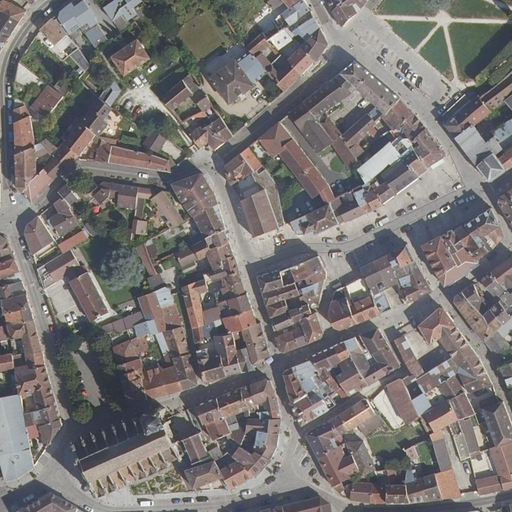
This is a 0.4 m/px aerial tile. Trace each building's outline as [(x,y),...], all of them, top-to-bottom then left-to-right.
[(0,0),(0,10),(21,20),(27,11),(7,1),(4,1),(2,0),(0,0)] [(96,18),(83,0),(74,0),(69,4),(57,14),(56,19),(54,21),(67,35),(69,37),(71,35),(68,30),(79,22),(85,31),(84,32),(89,38),(101,30),(94,19),(96,18)] [(143,1),(141,0),(118,0),(106,8),(114,21),(118,18),(122,24),(131,18),(132,21),(139,16),(134,10),(144,3),(143,1)] [(265,12),(271,7),(267,0),(262,0),(257,4),(260,8),(262,7),(265,12)] [(300,0),(267,0),(271,7),(273,10),(285,2),(290,8),(300,0)] [(296,22),(311,11),(303,0),(300,0),(290,8),(279,16),(287,27),(296,22)] [(327,0),(332,11),(346,0),(327,0)] [(368,1),(367,0),(346,0),(332,11),(342,27),(358,13),(368,1)] [(0,32),(11,35),(21,20),(0,10),(0,32)] [(305,35),(317,21),(311,11),(296,22),(301,29),(305,35)] [(287,27),(279,16),(260,29),(262,32),(268,41),(271,39),(285,29),(287,27)] [(122,32),(134,24),(132,21),(131,18),(122,24),(118,18),(114,21),(122,32)] [(40,30),(62,52),(69,45),(74,50),(68,55),(75,62),(86,52),(80,44),(78,46),(73,41),(69,37),(67,35),(54,21),(51,19),(40,30)] [(302,39),(299,36),(293,39),(294,40),(295,41),(299,44),(302,46),(316,61),(328,44),(317,21),(305,35),(304,37),(302,39)] [(301,29),(296,22),(287,27),(285,29),(290,36),(301,29)] [(285,29),(271,39),(278,48),(292,38),(290,36),(285,29)] [(109,41),(101,30),(89,38),(96,50),(109,41)] [(0,47),(3,48),(11,35),(0,32),(0,47)] [(268,41),(262,32),(246,48),(250,52),(254,57),(257,54),(256,54),(268,44),(278,56),(282,52),(278,48),(271,39),(268,41)] [(138,40),(112,57),(125,76),(150,59),(138,40)] [(288,60),(303,75),(316,61),(302,46),(299,44),(296,47),(299,49),(288,60)] [(39,60),(27,51),(19,62),(31,71),(39,60)] [(93,61),(86,52),(75,62),(84,72),(89,77),(99,68),(93,61)] [(236,60),(211,78),(230,104),(255,86),(252,81),(266,70),(255,59),(254,57),(250,52),(237,61),(236,60)] [(261,53),(255,59),(266,70),(285,92),(303,75),(288,60),(283,53),(272,65),(261,53)] [(41,98),(50,86),(31,71),(19,62),(15,82),(41,98)] [(353,93),(357,88),(369,74),(355,62),(340,73),(335,77),(347,97),(348,96),(349,96),(353,93)] [(91,78),(91,79),(99,68),(89,77),(91,78)] [(511,133),(511,71),(498,84),(480,98),(478,95),(470,102),(475,108),(466,116),(470,121),(453,135),(478,167),(492,156),(493,158),(503,149),(499,142),(511,133)] [(378,107),(385,114),(400,99),(369,74),(357,88),(378,107)] [(188,76),(183,80),(163,99),(171,110),(193,93),(198,89),(188,76)] [(91,79),(91,78),(84,86),(95,94),(99,98),(104,92),(91,79)] [(104,92),(99,98),(111,107),(122,91),(114,79),(104,92)] [(339,102),(341,100),(330,82),(303,102),(319,123),(325,118),(322,115),(328,109),(339,102)] [(54,88),(65,97),(72,88),(66,83),(62,89),(56,85),(54,88)] [(65,97),(54,88),(50,86),(41,98),(32,109),(41,115),(47,119),(65,97)] [(92,107),(99,98),(95,94),(87,103),(92,107)] [(14,107),(25,103),(14,96),(14,107)] [(443,117),(448,122),(454,116),(470,102),(465,96),(443,117)] [(207,97),(196,103),(203,112),(213,106),(207,97)] [(113,109),(111,107),(99,98),(92,107),(79,122),(96,134),(99,137),(109,124),(104,120),(113,109)] [(400,99),(385,114),(382,117),(393,131),(408,119),(410,122),(417,116),(413,113),(400,99)] [(333,144),(350,169),(360,163),(357,158),(342,136),(334,142),(319,123),(303,102),(289,114),(319,154),(333,144)] [(448,122),(445,125),(453,135),(470,121),(466,116),(475,108),(470,102),(454,116),(448,122)] [(30,116),(25,106),(14,110),(16,141),(16,154),(36,146),(33,133),(32,125),(36,124),(35,116),(30,117),(30,116)] [(378,107),(370,115),(376,122),(382,117),(385,114),(378,107)] [(203,112),(192,117),(194,120),(195,122),(206,116),(203,112)] [(233,136),(221,118),(217,112),(208,119),(211,124),(225,142),(233,136)] [(343,136),(342,136),(357,158),(365,152),(358,143),(369,133),(367,131),(371,127),(376,122),(370,115),(368,113),(359,122),(343,136)] [(39,130),(42,125),(47,119),(41,115),(39,117),(41,119),(35,128),(39,130)] [(325,118),(319,123),(334,142),(342,136),(343,136),(328,117),(327,116),(325,118)] [(422,122),(417,116),(410,122),(408,119),(393,131),(390,132),(397,139),(398,141),(408,134),(413,140),(427,128),(422,122)] [(92,140),(96,134),(79,122),(64,142),(80,155),(92,140)] [(181,123),(190,135),(193,133),(184,122),(181,123)] [(329,186),(294,139),(279,122),(259,139),(274,158),(279,153),(314,199),(322,191),(327,201),(329,201),(335,198),(331,189),(329,186)] [(215,150),(225,142),(211,124),(201,130),(208,142),(215,150)] [(371,127),(367,131),(369,133),(376,140),(380,136),(371,127)] [(208,142),(201,130),(199,128),(193,133),(190,135),(201,149),(208,142)] [(427,128),(413,140),(416,144),(413,146),(414,148),(415,148),(429,166),(444,157),(445,152),(427,128)] [(154,130),(148,138),(152,141),(163,146),(167,139),(154,130)] [(37,132),(33,133),(36,146),(39,145),(41,144),(42,142),(37,132)] [(390,132),(383,135),(390,145),(392,143),(397,139),(390,132)] [(511,133),(499,142),(503,149),(511,161),(511,133)] [(92,140),(101,145),(103,139),(99,137),(96,134),(92,140)] [(413,146),(416,144),(413,140),(408,134),(398,141),(397,139),(392,143),(403,158),(419,177),(430,168),(429,166),(415,148),(414,148),(413,146)] [(117,139),(99,137),(103,139),(111,145),(113,146),(115,146),(117,139)] [(46,148),(54,155),(59,149),(46,138),(42,142),(41,144),(46,148)] [(152,141),(148,138),(143,145),(158,152),(163,146),(152,141)] [(95,161),(109,163),(113,146),(111,145),(103,139),(101,145),(99,149),(98,149),(97,152),(95,152),(91,161),(95,161)] [(75,160),(79,157),(80,155),(64,142),(59,149),(54,155),(56,156),(68,166),(72,162),(75,160)] [(383,204),(396,194),(387,181),(382,184),(379,180),(377,180),(375,176),(390,163),(392,161),(395,164),(403,158),(392,143),(390,145),(362,168),(359,170),(360,174),(366,183),(371,180),(383,204)] [(36,146),(36,152),(46,148),(41,144),(39,145),(36,146)] [(37,169),(36,152),(36,146),(16,154),(17,186),(23,193),(31,183),(37,176),(37,172),(37,169)] [(171,172),(169,161),(157,156),(151,155),(115,146),(113,146),(109,163),(171,172)] [(248,148),(241,153),(255,171),(256,170),(263,167),(248,148)] [(511,166),(511,161),(503,149),(493,158),(492,156),(478,167),(489,181),(491,182),(511,166)] [(252,173),(255,171),(241,153),(226,165),(225,169),(229,181),(232,186),(252,173)] [(23,193),(32,203),(54,180),(68,166),(56,156),(44,168),(42,172),(39,174),(37,176),(31,183),(23,193)] [(419,177),(403,158),(395,164),(393,166),(383,175),(387,181),(396,194),(419,177)] [(256,170),(255,171),(252,173),(260,191),(265,189),(278,228),(286,225),(278,184),(267,169),(259,174),(256,170)] [(177,191),(178,193),(207,179),(204,174),(201,173),(172,184),(177,191)] [(456,174),(438,181),(438,183),(429,186),(434,199),(451,193),(450,191),(461,187),(456,174)] [(193,217),(194,217),(218,204),(215,193),(207,179),(178,193),(189,210),(193,217)] [(84,188),(83,188),(89,195),(98,187),(93,180),(84,188)] [(366,183),(362,185),(374,210),(383,205),(383,204),(371,180),(366,183)] [(136,209),(138,193),(139,187),(104,182),(100,185),(103,189),(93,196),(95,197),(100,205),(110,197),(118,198),(117,206),(136,209)] [(74,192),(72,189),(68,183),(58,192),(62,197),(70,206),(77,201),(84,210),(86,209),(84,207),(85,206),(74,192)] [(93,196),(103,189),(100,185),(98,187),(89,195),(83,188),(84,188),(82,186),(80,183),(72,189),(74,192),(85,206),(95,197),(93,196)] [(352,189),(365,214),(374,210),(362,185),(352,189)] [(145,199),(146,188),(139,187),(138,193),(136,209),(135,212),(133,229),(132,233),(145,235),(147,222),(142,221),(145,199)] [(145,199),(151,199),(157,195),(153,189),(146,188),(145,199)] [(498,201),(511,224),(511,188),(499,197),(498,201)] [(260,191),(240,201),(253,238),(278,228),(265,189),(260,191)] [(335,198),(329,201),(339,223),(340,223),(345,221),(346,223),(365,214),(352,189),(335,198)] [(157,195),(151,199),(159,210),(162,214),(159,216),(161,217),(165,223),(166,222),(171,229),(171,230),(185,222),(184,221),(162,191),(157,195)] [(417,208),(424,205),(419,192),(412,194),(417,208)] [(71,208),(70,206),(62,197),(54,203),(60,213),(51,218),(60,234),(78,224),(69,209),(71,208)] [(339,223),(329,201),(327,201),(326,202),(328,205),(292,221),(292,222),(298,235),(316,234),(339,223)] [(207,239),(226,230),(218,204),(194,217),(206,240),(207,239)] [(500,226),(492,207),(474,220),(485,236),(488,234),(498,244),(504,237),(500,226)] [(25,233),(32,256),(55,241),(39,216),(27,225),(25,233)] [(485,236),(474,220),(473,219),(452,230),(477,260),(478,260),(493,248),(487,242),(488,240),(485,236)] [(88,238),(83,230),(58,246),(63,253),(70,249),(88,238)] [(212,251),(230,243),(226,230),(207,239),(212,251)] [(452,230),(442,236),(459,263),(439,276),(446,286),(463,275),(480,262),(478,260),(477,260),(452,230)] [(0,256),(12,253),(8,240),(1,236),(0,235),(0,256)] [(439,276),(459,263),(442,236),(423,245),(439,276)] [(222,260),(235,256),(230,243),(212,251),(207,239),(206,240),(175,254),(182,267),(200,259),(200,260),(208,256),(214,270),(224,266),(222,260)] [(139,256),(148,252),(143,242),(134,246),(139,256)] [(398,280),(421,270),(408,246),(406,247),(388,255),(398,280)] [(69,275),(81,267),(70,249),(63,253),(37,269),(44,289),(69,275)] [(0,277),(7,275),(11,285),(22,281),(19,271),(15,260),(12,253),(0,256),(0,277)] [(374,261),(387,289),(399,283),(398,280),(388,255),(374,261)] [(224,266),(214,270),(210,272),(212,280),(217,279),(218,281),(223,279),(223,288),(227,287),(242,282),(240,275),(235,256),(222,260),(224,266)] [(293,282),(306,277),(324,268),(319,256),(291,267),(285,269),(285,268),(280,270),(284,286),(293,282)] [(511,256),(491,273),(504,287),(505,287),(511,294),(511,256)] [(374,261),(361,268),(364,276),(373,295),(381,314),(393,309),(391,305),(384,290),(387,289),(374,261)] [(72,280),(85,273),(81,267),(69,275),(72,280)] [(151,277),(157,274),(154,267),(148,269),(151,277)] [(327,273),(324,268),(306,277),(293,282),(297,291),(301,290),(308,287),(325,279),(326,279),(327,273)] [(284,286),(280,270),(258,276),(262,293),(284,286)] [(403,291),(426,279),(421,270),(398,280),(399,283),(403,291)] [(109,313),(88,272),(85,273),(72,280),(70,281),(92,322),(109,313)] [(205,279),(206,282),(212,280),(210,272),(204,274),(205,279)] [(156,291),(165,287),(160,273),(157,274),(151,277),(148,278),(153,292),(156,291)] [(511,294),(505,287),(504,287),(491,273),(482,280),(495,296),(498,293),(503,299),(499,302),(506,310),(510,307),(511,304),(511,294)] [(358,323),(381,314),(373,295),(364,276),(343,287),(358,323)] [(208,289),(205,279),(183,287),(184,291),(188,307),(201,304),(198,292),(208,289)] [(321,294),(325,279),(308,287),(301,290),(297,291),(298,295),(300,299),(303,298),(302,295),(310,292),(311,297),(321,294)] [(403,291),(407,303),(432,291),(426,279),(403,291)] [(0,288),(0,292),(2,301),(4,314),(6,313),(31,307),(27,294),(13,298),(11,292),(25,288),(22,281),(11,285),(0,288)] [(233,315),(229,300),(246,294),(242,282),(227,287),(223,288),(221,288),(216,292),(218,303),(219,308),(220,307),(224,318),(233,315)] [(284,286),(262,293),(267,305),(298,295),(297,291),(293,282),(284,286)] [(480,292),(478,293),(474,284),(462,292),(480,316),(491,308),(480,292)] [(162,308),(174,303),(170,289),(165,287),(156,291),(162,308)] [(339,329),(358,323),(343,287),(333,292),(329,313),(334,327),(339,329)] [(174,303),(162,308),(156,291),(153,292),(138,298),(143,311),(147,322),(134,327),(128,329),(131,340),(137,338),(145,335),(151,333),(151,335),(156,334),(163,331),(166,330),(182,326),(175,303),(174,303)] [(318,309),(321,294),(311,297),(310,292),(302,295),(303,298),(300,299),(303,306),(291,311),(295,322),(301,320),(311,316),(310,313),(318,309)] [(456,296),(456,302),(485,342),(498,330),(503,325),(511,317),(506,310),(499,302),(497,303),(494,305),(491,308),(480,316),(462,292),(456,296)] [(229,300),(233,315),(252,309),(248,295),(246,295),(246,294),(229,300)] [(298,295),(267,305),(271,318),(291,311),(303,306),(300,299),(298,295)] [(203,312),(201,304),(188,307),(193,328),(207,324),(203,312)] [(34,320),(31,307),(6,313),(8,325),(34,320)] [(219,308),(203,312),(207,324),(224,318),(220,307),(219,308)] [(224,318),(207,324),(193,328),(195,343),(215,337),(221,335),(219,328),(217,329),(216,326),(218,325),(225,323),(229,333),(244,328),(258,324),(252,309),(233,315),(224,318)] [(324,333),(317,313),(318,309),(310,313),(311,316),(301,320),(310,342),(322,338),(324,333)] [(469,392),(471,393),(492,384),(480,358),(444,309),(441,309),(420,326),(431,344),(440,338),(454,357),(461,367),(460,373),(462,379),(469,392)] [(147,322),(143,311),(123,318),(125,325),(127,329),(134,327),(147,322)] [(271,318),(274,331),(280,328),(288,326),(290,324),(291,323),(295,322),(291,311),(271,318)] [(59,320),(62,329),(69,326),(66,317),(59,320)] [(511,330),(511,317),(503,325),(510,332),(511,330)] [(122,326),(125,325),(123,318),(113,323),(115,330),(121,331),(124,330),(122,326)] [(43,352),(34,320),(8,325),(11,339),(23,337),(24,341),(26,353),(27,355),(43,352)] [(294,331),(300,346),(310,342),(301,320),(295,322),(291,323),(294,331)] [(110,332),(115,330),(113,323),(102,327),(105,334),(110,332)] [(258,324),(244,328),(246,336),(248,347),(252,364),(254,364),(263,362),(265,358),(271,356),(261,323),(258,324)] [(173,358),(190,353),(182,326),(166,330),(163,331),(173,358)] [(246,336),(244,328),(229,333),(221,335),(215,337),(217,345),(220,355),(221,355),(227,376),(243,372),(237,350),(235,339),(246,336)] [(300,346),(294,331),(282,335),(280,328),(274,331),(276,337),(280,350),(285,352),(300,346)] [(360,335),(356,337),(367,357),(373,354),(387,375),(401,367),(389,345),(378,328),(360,335)] [(485,342),(498,360),(511,353),(511,347),(498,330),(485,342)] [(163,331),(156,334),(168,368),(162,370),(169,394),(169,395),(183,390),(175,365),(173,358),(163,331)] [(131,340),(113,347),(118,365),(137,359),(136,354),(149,350),(145,335),(137,338),(131,340)] [(395,340),(416,379),(428,372),(417,352),(414,354),(403,335),(395,340)] [(356,337),(344,341),(352,355),(360,371),(361,371),(369,385),(387,375),(373,354),(367,357),(356,337)] [(344,341),(335,345),(342,361),(352,355),(344,341)] [(217,345),(197,351),(205,382),(227,376),(221,355),(220,355),(217,345)] [(335,345),(323,351),(344,386),(350,397),(369,385),(361,371),(360,371),(352,355),(342,361),(335,345)] [(248,347),(237,350),(243,372),(255,369),(254,364),(252,364),(248,347)] [(344,386),(323,351),(311,356),(313,360),(325,381),(329,379),(336,390),(344,386)] [(16,367),(16,368),(20,394),(51,386),(45,366),(43,352),(27,355),(28,364),(16,367)] [(190,353),(173,358),(175,365),(183,390),(198,385),(190,353)] [(0,356),(0,370),(16,368),(16,367),(14,356),(13,354),(2,356),(0,356)] [(428,372),(416,379),(423,393),(423,394),(440,384),(455,375),(460,373),(461,367),(454,357),(428,372)] [(137,359),(118,365),(129,404),(148,399),(141,373),(145,372),(141,358),(137,359)] [(329,379),(325,381),(313,360),(292,368),(305,393),(318,386),(320,389),(325,397),(329,394),(336,405),(350,397),(344,386),(336,390),(329,379)] [(510,387),(511,386),(511,361),(501,367),(510,387)] [(162,370),(162,367),(159,368),(145,372),(141,373),(148,399),(169,394),(162,370)] [(292,402),(305,393),(292,368),(286,370),(285,374),(288,385),(287,385),(292,402)] [(460,419),(464,418),(475,414),(465,392),(459,381),(462,379),(460,373),(455,375),(440,384),(445,394),(446,393),(459,420),(460,419)] [(251,384),(259,412),(279,410),(277,398),(271,381),(266,378),(251,384)] [(400,378),(387,385),(406,425),(408,424),(421,417),(412,400),(403,379),(400,378)] [(261,419),(259,412),(251,384),(242,388),(252,419),(261,419)] [(412,400),(421,417),(430,435),(440,430),(448,425),(454,437),(461,461),(468,458),(471,457),(460,419),(459,420),(446,393),(445,394),(440,384),(423,394),(423,393),(412,400)] [(61,419),(51,386),(20,394),(21,396),(35,393),(40,410),(24,414),(26,427),(41,422),(42,425),(61,419)] [(318,386),(305,393),(308,396),(320,389),(318,386)] [(248,419),(252,419),(242,388),(217,397),(225,418),(234,414),(245,410),(247,421),(248,420),(248,419)] [(308,396),(305,393),(292,402),(290,403),(302,426),(330,410),(336,405),(329,394),(325,397),(320,389),(308,396)] [(21,396),(20,394),(0,397),(0,462),(1,465),(2,465),(6,481),(18,478),(35,467),(31,449),(29,439),(28,439),(26,427),(24,414),(21,396)] [(228,427),(225,418),(217,397),(196,405),(203,425),(206,424),(214,440),(227,435),(228,438),(232,437),(231,433),(228,427)] [(364,399),(339,415),(349,431),(356,427),(362,423),(378,413),(379,415),(381,413),(379,410),(375,413),(367,399),(364,399)] [(497,445),(498,447),(511,441),(511,424),(504,402),(499,403),(484,409),(484,410),(497,445)] [(136,418),(134,417),(73,444),(75,448),(72,449),(73,451),(76,450),(80,460),(78,461),(79,464),(81,462),(84,469),(89,479),(86,480),(87,481),(86,484),(85,486),(87,488),(89,489),(93,487),(94,492),(92,493),(93,495),(96,494),(97,498),(120,488),(118,484),(126,481),(127,484),(130,483),(128,480),(136,477),(137,479),(138,479),(140,480),(170,467),(169,464),(171,464),(170,461),(180,457),(181,460),(183,459),(182,456),(185,455),(184,454),(190,452),(194,462),(192,463),(192,464),(194,463),(195,465),(196,465),(195,463),(208,458),(209,459),(210,459),(209,457),(207,451),(205,446),(207,446),(206,443),(204,444),(200,436),(202,435),(201,433),(198,434),(197,432),(195,433),(196,435),(184,439),(183,437),(181,439),(182,441),(176,443),(169,424),(170,424),(169,421),(168,422),(166,417),(172,415),(170,411),(164,414),(164,413),(165,412),(165,411),(165,410),(164,408),(163,407),(162,407),(161,407),(160,407),(157,408),(157,409),(156,410),(156,411),(148,415),(147,413),(144,414),(145,416),(137,420),(136,418)] [(281,419),(279,410),(259,412),(261,419),(281,419)] [(228,427),(238,424),(234,414),(225,418),(228,427)] [(308,433),(308,436),(319,458),(345,443),(341,435),(349,431),(339,415),(331,420),(308,433)] [(408,424),(417,445),(431,438),(430,435),(421,417),(408,424)] [(475,451),(464,418),(460,419),(471,457),(481,453),(480,449),(475,451)] [(28,439),(29,439),(43,434),(47,448),(62,425),(61,419),(42,425),(41,422),(26,427),(28,439)] [(261,419),(252,419),(248,419),(248,420),(246,433),(258,433),(279,433),(281,419),(261,419)] [(245,436),(246,433),(248,420),(247,421),(238,424),(228,427),(231,433),(232,437),(233,438),(242,443),(242,444),(245,436)] [(461,498),(444,441),(440,430),(430,435),(431,438),(433,441),(436,452),(441,467),(442,471),(435,473),(443,500),(461,498)] [(278,446),(279,433),(258,433),(257,445),(255,444),(255,450),(256,451),(271,458),(278,446)] [(403,433),(396,437),(407,451),(414,446),(403,433)] [(363,441),(347,442),(349,447),(352,455),(359,471),(362,477),(375,470),(363,441)] [(497,445),(491,448),(500,475),(504,490),(511,488),(511,441),(498,447),(497,445)] [(352,477),(351,476),(359,471),(352,455),(347,457),(344,450),(349,447),(347,442),(346,443),(345,443),(319,458),(333,485),(342,481),(342,482),(352,477)] [(233,455),(238,449),(236,446),(229,451),(233,455)] [(239,460),(256,476),(271,458),(256,451),(253,454),(243,448),(240,446),(238,449),(233,455),(233,456),(238,460),(239,460)] [(408,459),(417,456),(414,446),(407,451),(408,459)] [(224,455),(218,447),(207,451),(210,459),(211,462),(214,461),(215,460),(223,455),(224,455)] [(436,452),(429,454),(434,469),(441,467),(436,452)] [(239,460),(238,460),(221,470),(215,460),(214,461),(224,477),(225,480),(231,489),(256,476),(239,460)] [(196,467),(186,470),(194,488),(224,477),(214,461),(211,462),(196,467)] [(413,465),(409,467),(407,475),(407,479),(407,484),(411,503),(428,501),(424,476),(415,479),(412,470),(415,469),(413,465)] [(442,471),(441,467),(434,469),(425,472),(426,476),(435,473),(442,471)] [(376,471),(379,478),(389,476),(390,479),(395,478),(397,478),(396,468),(376,471)] [(424,476),(428,501),(443,500),(435,473),(426,476),(424,476)] [(500,475),(493,476),(496,492),(504,490),(500,475)] [(381,483),(374,483),(370,503),(387,503),(387,484),(391,484),(390,479),(389,476),(379,478),(381,483)] [(485,478),(477,485),(479,495),(496,492),(493,476),(485,478)] [(227,490),(231,489),(225,480),(223,482),(227,490)] [(344,486),(342,482),(342,481),(333,485),(334,487),(344,497),(351,500),(353,484),(344,486)] [(353,484),(351,500),(370,503),(374,483),(364,483),(354,482),(353,484)] [(387,484),(387,503),(411,503),(407,484),(401,484),(395,484),(391,484),(387,484)] [(78,511),(79,510),(52,495),(48,497),(21,511),(78,511)]
